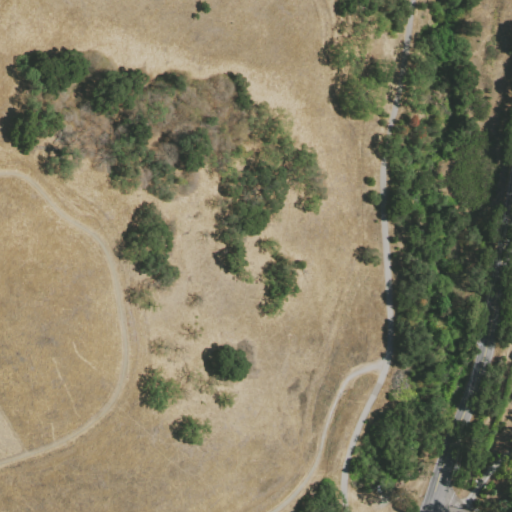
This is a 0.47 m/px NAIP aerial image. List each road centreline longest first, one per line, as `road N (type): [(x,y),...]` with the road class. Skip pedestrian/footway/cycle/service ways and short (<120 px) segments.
road 1 (track): [(0,173),(27,179),(97,241),(109,263),(124,345),(124,367),(103,411),(52,445),(0,463),(291,496),(313,464),(344,381),(385,362)]
road 2 (tertiary): [(511,209),(479,367),(426,511)]
